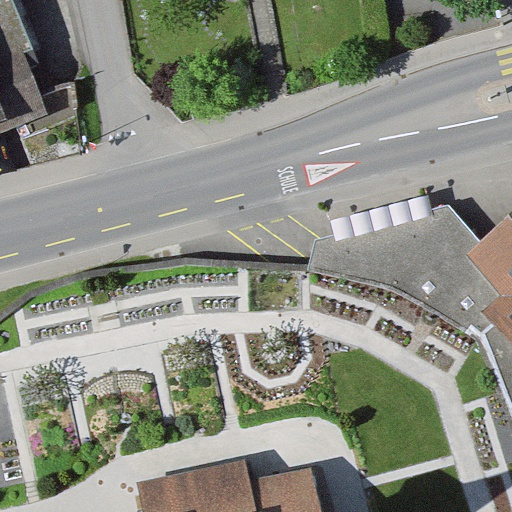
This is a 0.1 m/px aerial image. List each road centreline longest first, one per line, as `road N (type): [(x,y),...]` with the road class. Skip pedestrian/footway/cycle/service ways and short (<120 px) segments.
road 1 (secondary): [(159,194),(511,96)]
road 2 (residential): [(108,0),(159,194)]
road 3 (secondary): [(0,234),(159,194)]
